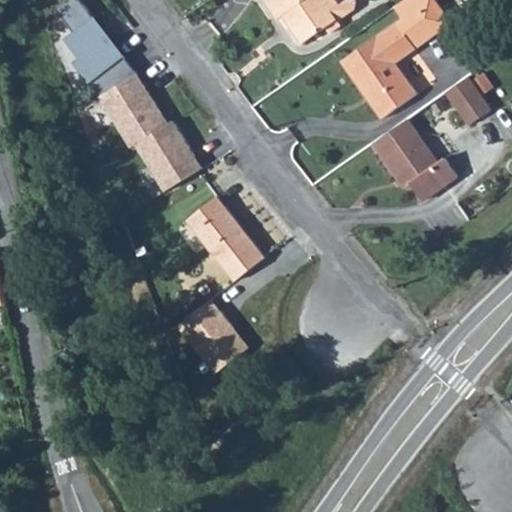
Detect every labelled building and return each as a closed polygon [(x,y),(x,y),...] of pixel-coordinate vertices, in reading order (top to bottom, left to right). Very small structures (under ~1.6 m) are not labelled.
[(106,96),(141,75),(83,0),(65,0),(55,7),(75,36),(69,41),(84,62),(79,66),(95,86),(97,85),(106,96)] [(265,0),(279,19),(286,14),(292,22),(289,24),(303,44),(327,27),(331,33),(342,25),(338,19),(353,9),(354,2),(352,0),(265,0)] [(383,118),(418,93),(397,63),(438,34),(422,11),(437,0),(403,0),(395,6),(404,18),(343,62),(383,118)] [(139,147),(173,125),(141,75),(106,96),(102,99),(133,151),(139,147)] [(469,77),(448,91),(471,125),(492,110),(469,77)] [(408,119),(375,142),(407,187),(412,183),(424,200),(459,176),(446,158),(439,162),(408,119)] [(173,125),(139,147),(169,196),(206,172),(175,123),(173,125)] [(219,197),(189,220),(236,281),(266,257),(219,197)] [(207,284),(197,290),(201,297),(211,291),(207,284)] [(213,299),(179,326),(217,374),(250,347),(213,299)]
